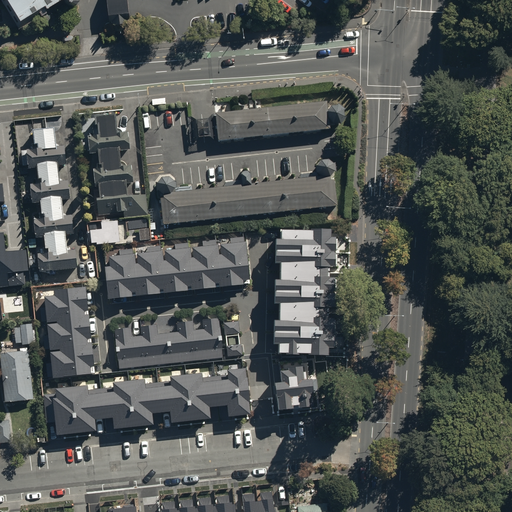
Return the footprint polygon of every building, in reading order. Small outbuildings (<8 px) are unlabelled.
[(7,0),(20,20),(52,0),(7,0)] [(102,0),(103,6),(104,11),(109,11),(110,22),(126,21),(124,8),(127,8),(127,3),(126,0),(102,0)] [(213,114),(216,140),(328,128),(327,120),(333,123),(339,122),(344,116),(343,108),(338,105),(331,105),(326,111),(325,101),(213,114)] [(114,115),(95,117),(98,143),(91,144),(92,154),(98,153),(100,175),(93,176),(98,221),(146,215),(143,196),(125,198),(124,184),(133,182),(131,166),(126,167),(122,163),(119,163),(118,150),(129,149),(127,133),(123,133),(119,131),(116,129),(114,115)] [(55,128),(33,130),(35,154),(26,155),(28,171),(34,170),(36,186),(28,187),(31,207),(37,206),(39,222),(33,222),(35,240),(42,239),(44,256),(37,257),(39,274),(54,272),(55,281),(68,279),(67,272),(76,271),(74,253),(66,254),(64,238),(73,237),(71,216),(64,217),(62,204),(71,203),(69,183),(62,184),(60,170),(68,169),(65,146),(57,147),(55,128)] [(158,202),(162,230),(336,208),(332,178),(335,173),(333,167),(327,162),(319,164),(314,169),(315,176),(319,180),(253,186),(252,176),(248,172),(241,173),(239,177),(240,188),(176,194),(175,185),(169,180),(161,181),(157,186),(158,194),(162,198),(162,202),(158,202)] [(101,229),(90,230),(92,243),(96,242),(97,244),(120,242),(117,220),(101,222),(101,229)] [(332,229),(281,228),(281,238),(276,238),(276,262),(282,262),(282,280),(277,280),(276,302),(281,302),(281,320),(274,320),(273,344),(279,344),(278,353),(329,355),(329,347),(334,347),(335,325),(328,325),(329,308),(335,308),(336,276),(330,276),(330,267),(337,267),(337,237),(331,237),(332,229)] [(0,286),(25,284),(23,271),(28,271),(26,250),(5,252),(3,233),(0,233),(0,286)] [(110,266),(105,267),(108,298),(250,283),(246,242),(244,242),(243,237),(230,238),(230,243),(217,245),(216,239),(202,241),(203,246),(189,248),(188,243),(174,244),(175,249),(161,250),(161,245),(146,247),(147,252),(134,253),(133,248),(119,250),(119,255),(109,257),(110,266)] [(54,295),(44,296),(53,377),(95,373),(85,287),(54,291),(54,295)] [(130,328),(114,330),(119,369),(223,358),(218,318),(203,320),(204,330),(194,331),(193,321),(176,323),(177,332),(158,334),(156,325),(140,326),(141,335),(131,337),(130,328)] [(238,321),(224,323),(225,335),(240,333),(238,321)] [(34,324),(13,326),(15,347),(36,345),(34,324)] [(241,344),(227,346),(228,358),(243,356),(241,344)] [(28,352),(0,354),(0,359),(4,403),(33,401),(28,352)] [(55,393),(43,394),(46,422),(55,421),(57,434),(96,430),(94,419),(113,417),(114,428),(153,424),(152,413),(170,411),(171,423),(210,418),(209,407),(227,405),(228,417),(251,414),(246,367),(227,370),(227,375),(202,378),(202,373),(170,376),(171,381),(145,384),(145,379),(112,382),(113,387),(88,390),(88,385),(54,389),(55,393)] [(303,368),(280,370),(282,383),(276,383),(279,411),(316,407),(313,379),(304,380),(303,368)] [(8,420),(0,421),(0,442),(12,440),(8,420)] [(274,511),(273,499),(243,502),(244,511),(274,511)] [(235,511),(234,502),(161,510),(161,511),(235,511)] [(325,511),(325,502),(295,504),(295,511),(325,511)]
